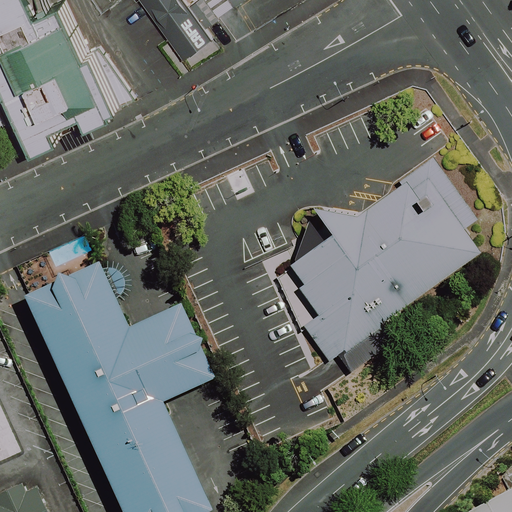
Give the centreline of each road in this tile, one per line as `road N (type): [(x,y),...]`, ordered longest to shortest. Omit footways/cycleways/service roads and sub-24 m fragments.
road 1 (unclassified): [(423,0),(267,89),(0,218)]
road 2 (primary): [(311,511),(452,396),(511,325)]
road 3 (primary): [(482,437),(376,511)]
